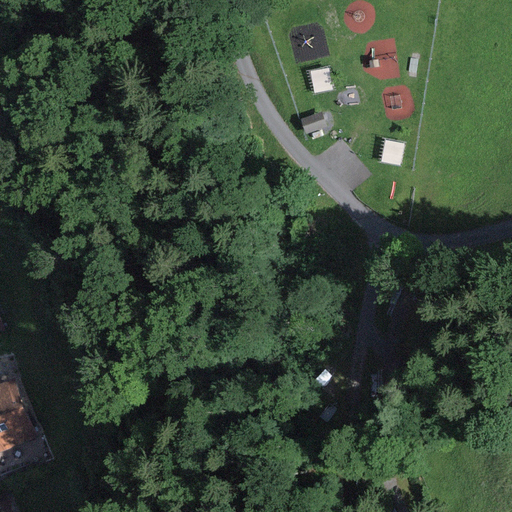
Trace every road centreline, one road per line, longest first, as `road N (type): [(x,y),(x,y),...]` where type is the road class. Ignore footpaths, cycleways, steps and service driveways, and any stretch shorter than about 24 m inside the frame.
road 1 (residential): [(511,219),(469,231),(387,232),(330,193),(248,97),(214,0)]
road 2 (track): [(340,511),(341,446),(365,390),(387,232)]
